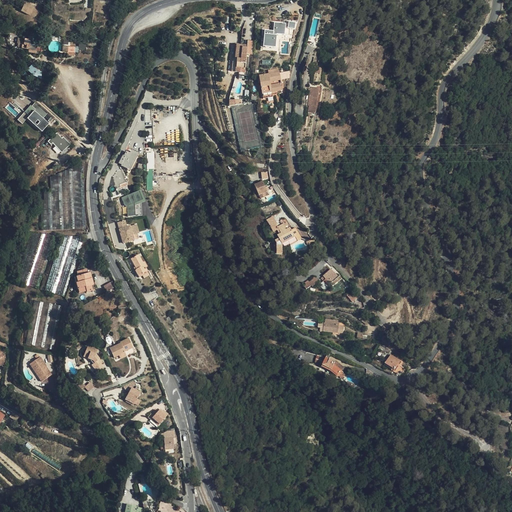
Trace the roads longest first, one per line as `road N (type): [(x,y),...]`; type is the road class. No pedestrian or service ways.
road 1 (unclassified): [(94,166),(108,158),(154,62),(187,58),(215,225),(242,289),(284,322),(408,379)]
road 2 (unclassified): [(408,379),(428,364),(456,316),(419,162),(434,141),(446,78),(479,45),(496,0)]
road 3 (residential): [(309,0),(292,80),(291,146),(328,251),(387,325)]
road 4 (secondary): [(94,166),(100,239),(180,385)]
road 5 (residential): [(189,505),(110,439),(0,397)]
road 6 (residential): [(408,379),(444,423),(485,450),(480,409),(511,422)]
road 7 (unknown): [(179,117),(186,155),(159,228),(171,289)]
road 8 (secondary): [(175,0),(146,10),(128,28),(100,141)]
road 9 (unclassified): [(100,141),(109,41),(131,0)]
road 10 (secondary): [(180,385),(219,511)]
road 11 (unclassified): [(180,385),(173,394),(189,505)]
